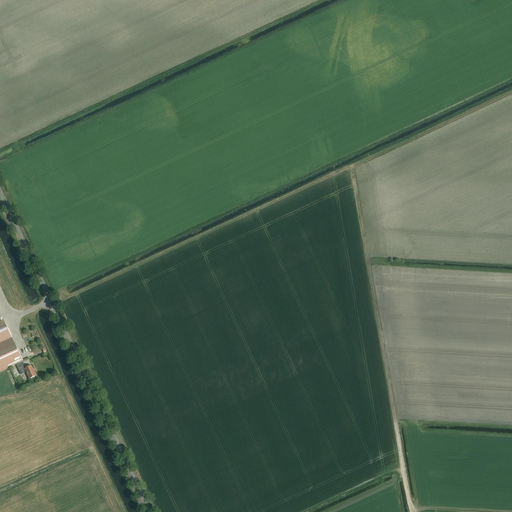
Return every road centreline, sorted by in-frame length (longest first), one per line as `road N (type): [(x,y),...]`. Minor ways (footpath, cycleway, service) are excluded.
road 1 (track): [(412,511),(350,165),(511,89)]
road 2 (unclassified): [(148,511),(0,192)]
